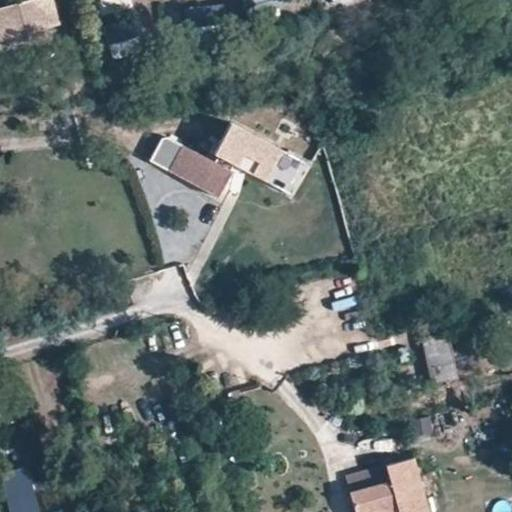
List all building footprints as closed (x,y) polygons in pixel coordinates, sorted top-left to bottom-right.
[(19,0),(17,1),(25,32),(45,27),(37,0),(19,0)] [(288,5),(287,0),(256,0),(259,12),(288,5)] [(6,37),(25,32),(17,1),(0,5),(0,13),(5,36),(6,37)] [(182,146),(168,171),(216,197),(233,165),(271,184),(287,155),(230,123),(213,154),(218,156),(215,163),(182,146)] [(153,163),(168,171),(182,146),(163,144),(153,162),(153,163)] [(432,388),(454,384),(443,334),(421,338),(432,388)] [(432,416),(411,422),(416,438),(436,433),(432,416)] [(397,506),(398,511),(427,511),(413,459),(386,467),(391,482),(350,494),(354,511),(375,511),(378,511),(396,506),(397,506)] [(9,511),(35,511),(25,466),(0,472),(9,511)] [(345,478),(350,494),(391,482),(386,467),(345,478)] [(511,511),(511,503),(498,501),(496,511),(511,511)]
